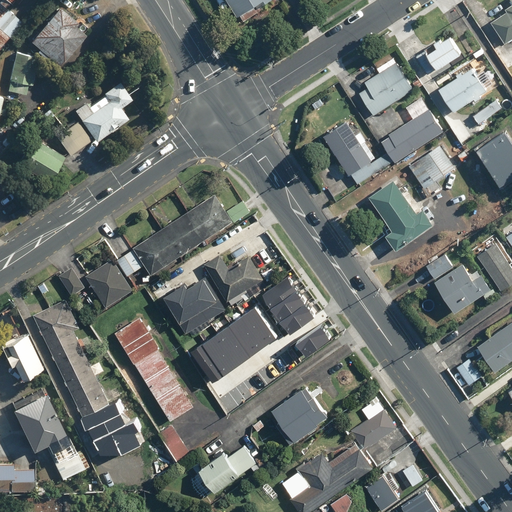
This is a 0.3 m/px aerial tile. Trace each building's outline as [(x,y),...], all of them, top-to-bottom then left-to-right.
[(0,0),(0,48),(24,22),(7,6),(11,1),(16,5),(20,0),(0,0)] [(233,0),(242,14),(264,0),(266,4),(271,0),(233,0)] [(507,42),(511,39),(511,3),(508,6),(510,9),(493,20),(507,42)] [(78,24),(81,20),(60,4),(34,40),(64,63),(88,31),(78,24)] [(464,50),(452,31),(418,53),(436,80),(457,66),(452,58),(464,50)] [(511,70),(511,43),(499,52),(511,71),(511,70)] [(9,91),(29,93),(30,84),(35,85),(39,53),(16,51),(9,91)] [(414,86),(396,60),(366,80),(369,85),(362,90),(376,112),(414,86)] [(489,88),(475,66),(441,87),(455,109),(489,88)] [(123,83),(111,91),(91,105),(89,101),(77,109),(98,140),(130,118),(122,106),(134,98),(123,83)] [(503,106),(497,98),(476,114),(483,123),(503,106)] [(430,107),(382,139),(396,161),(445,129),(430,107)] [(375,158),(348,118),(327,133),(353,172),(375,158)] [(92,140),(79,121),(58,136),(72,155),(92,140)] [(504,182),(511,177),(511,131),(509,128),(481,147),(504,182)] [(34,137),(20,161),(51,180),(66,156),(34,137)] [(425,186),(457,166),(442,143),(410,163),(425,186)] [(419,209),(396,178),(373,194),(398,228),(389,234),(400,249),(437,222),(424,205),(419,209)] [(135,245),(153,272),(235,218),(236,220),(249,212),(242,201),(230,210),(217,191),(135,245)] [(511,280),(511,259),(497,239),(480,252),(505,286),(511,280)] [(109,305),(136,287),(128,275),(146,263),(135,247),(117,259),(114,256),(88,273),(109,305)] [(454,264),(446,251),(429,262),(437,275),(454,264)] [(233,303),(245,295),(248,299),(255,295),(250,288),(267,277),(251,252),(236,262),(235,260),(229,264),(221,252),(207,261),(233,303)] [(476,275),(466,260),(438,278),(458,309),(494,285),(484,270),(476,275)] [(87,285),(73,264),(60,273),(74,293),(87,285)] [(192,283),(189,279),(166,295),(192,331),(228,307),(205,273),(192,283)] [(67,297),(64,299),(36,312),(85,417),(90,415),(96,423),(87,430),(96,443),(106,436),(122,458),(139,445),(110,406),(113,404),(77,327),(81,326),(67,297)] [(255,314),(248,306),(227,325),(236,335),(229,342),(242,356),(247,351),(256,361),(283,337),(265,317),(263,319),(257,312),(255,314)] [(160,347),(163,345),(146,319),(143,320),(140,316),(118,331),(174,418),(196,404),(160,347)] [(511,358),(511,320),(481,343),(499,368),(511,358)] [(2,343),(12,363),(15,361),(24,378),(45,367),(27,332),(16,338),(15,336),(2,343)] [(472,356),(458,366),(471,383),(485,374),(472,356)] [(237,397),(259,379),(250,369),(228,387),(237,397)] [(274,407),(283,418),(279,422),(294,441),(299,437),(300,439),(333,413),(307,381),(274,407)] [(53,449),(50,450),(55,460),(52,462),(61,479),(90,465),(82,448),(78,450),(47,390),(46,391),(44,386),(12,402),(15,408),(35,448),(49,441),(53,449)] [(145,409),(136,395),(118,407),(127,421),(145,409)] [(378,395),(371,400),(378,410),(353,427),(367,447),(399,424),(378,395)] [(192,450),(174,423),(161,431),(180,459),(192,450)] [(295,495),(293,497),(304,511),(306,511),(376,462),(359,439),(332,459),(324,449),(300,467),(301,469),(285,481),(295,495)] [(245,443),(230,454),(226,449),(203,467),(220,489),(242,472),(258,459),(245,443)] [(415,460),(404,469),(415,484),(427,475),(415,460)] [(0,488),(35,489),(35,468),(15,468),(15,463),(0,462),(0,488)] [(383,471),(366,484),(384,508),(402,494),(383,471)] [(355,511),(361,508),(345,487),(329,500),(338,511),(355,511)] [(444,508),(427,488),(396,510),(397,511),(439,511),(444,508)]
